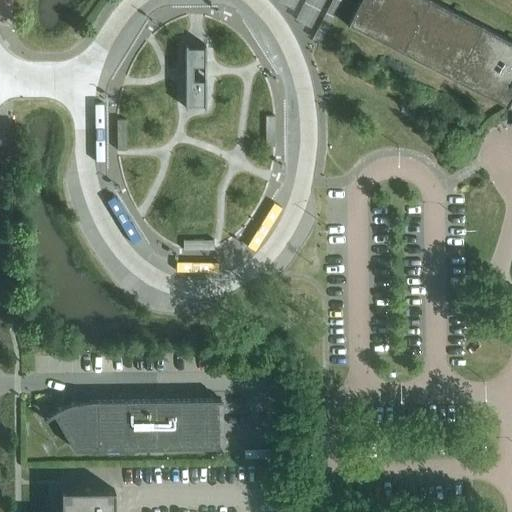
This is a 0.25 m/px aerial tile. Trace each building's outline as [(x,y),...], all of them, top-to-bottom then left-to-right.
[(511,41),(433,0),(359,0),(348,24),(507,106),(511,99),(511,41)] [(204,44),(204,47),(187,47),(187,44),(185,44),(185,107),(187,107),(187,104),(204,104),(204,107),(205,107),(205,44),(204,44)] [(222,398),(156,399),(93,400),(84,400),(74,402),(66,405),(57,409),(49,413),(46,415),(43,418),(44,419),(53,413),(74,449),(218,447),(217,400),(222,400),(222,398)] [(257,485),(280,485),(280,465),(257,465),(257,485)] [(114,511),(114,489),(61,489),(61,511),(114,511)]
